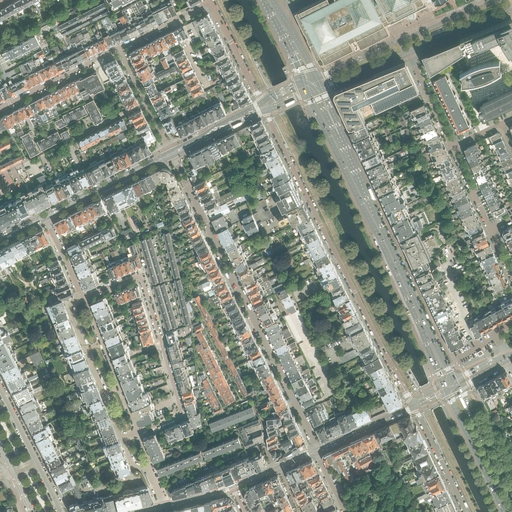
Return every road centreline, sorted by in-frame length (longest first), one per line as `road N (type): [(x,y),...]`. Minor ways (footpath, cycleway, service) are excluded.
road 1 (residential): [(263,107),(412,406)]
road 2 (residential): [(170,152),(316,449)]
road 3 (primary): [(306,92),(444,383)]
road 4 (primary): [(453,379),(341,133)]
road 5 (residential): [(137,433),(181,411),(145,275),(81,297)]
road 6 (residential): [(498,0),(315,76)]
road 7 (residential): [(81,297),(67,304),(121,440)]
road 8 (residential): [(137,433),(81,297)]
road 9 (primary): [(447,391),(504,511)]
road 10 (residential): [(118,47),(0,108)]
road 11 (primary): [(511,500),(457,386)]
